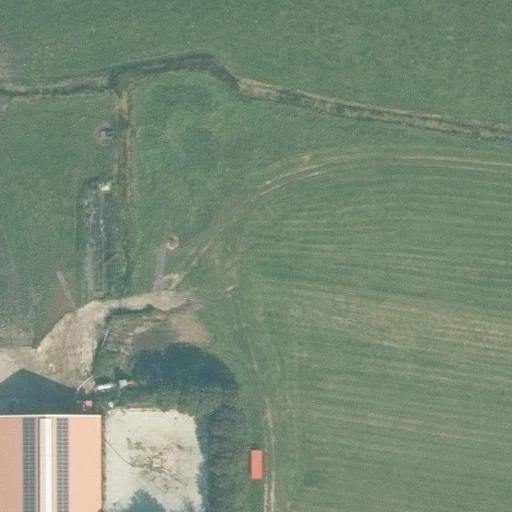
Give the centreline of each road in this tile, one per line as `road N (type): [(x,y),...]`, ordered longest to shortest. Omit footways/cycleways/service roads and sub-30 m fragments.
road 1 (track): [(269,511),(274,429),(263,300),(275,249),(307,212),(372,181),(511,185)]
road 2 (track): [(275,249),(166,299),(102,308),(71,333),(46,372)]
